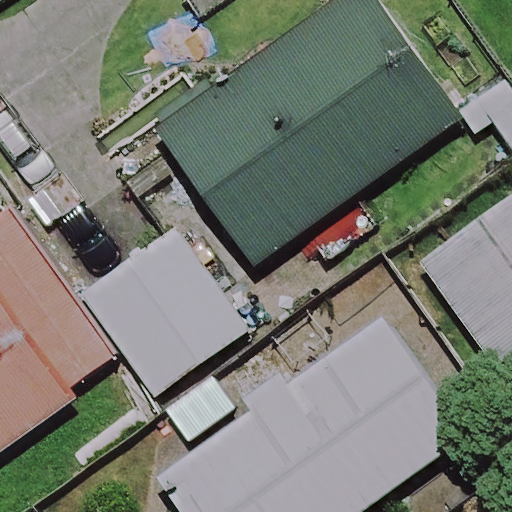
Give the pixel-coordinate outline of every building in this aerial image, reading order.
[(329,219),(349,247),(380,225),(360,197),(461,127),(373,0),(350,0),(158,134),(253,271),(329,219)] [(511,365),(511,191),(422,260),(506,370),(511,365)] [(0,239),(0,454),(123,367),(21,225),(0,239)] [(249,336),(178,235),(86,300),(158,401),(249,336)] [(166,484),(186,511),(371,511),(468,442),(384,326),(166,484)]
